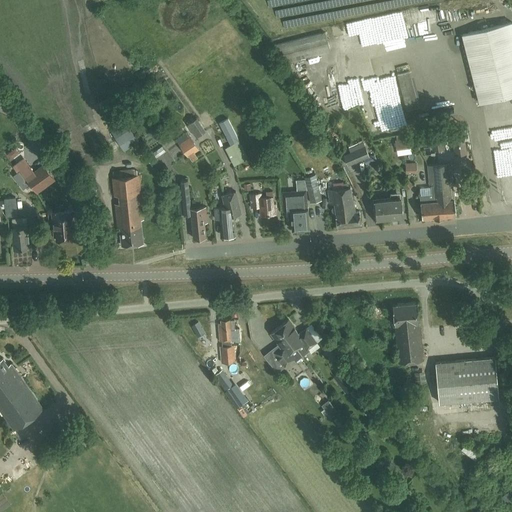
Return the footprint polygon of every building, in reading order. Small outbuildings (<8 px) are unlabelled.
[(511,26),(511,21),(461,34),(479,103),(511,94),(511,26)] [(280,63),(330,50),(325,32),(275,45),(280,63)] [(397,74),(406,110),(421,107),(412,71),(397,74)] [(206,131),(197,118),(187,124),(196,137),(206,131)] [(238,139),(228,118),(219,122),(229,143),(238,139)] [(444,147),(442,131),(430,133),(432,149),(444,147)] [(199,150),(187,132),(178,138),(175,133),(172,135),(188,157),(189,156),(193,162),(198,158),(195,153),(199,150)] [(133,133),(119,140),(123,148),(137,141),(133,133)] [(455,153),(466,152),(463,134),(452,135),(455,153)] [(409,137),(395,139),(396,150),(411,148),(409,137)] [(226,147),(235,164),(248,157),(239,140),(226,147)] [(365,146),(350,152),(354,162),(369,156),(365,146)] [(442,211),(443,216),(455,214),(451,162),(441,163),(442,172),(440,173),(443,200),(438,200),(439,211),(442,211)] [(422,217),(443,216),(442,211),(439,211),(438,200),(443,200),(440,173),(442,172),(441,163),(427,164),(429,186),(431,185),(432,196),(429,197),(429,194),(420,195),(422,217)] [(44,164),(26,177),(37,192),(54,179),(44,164)] [(97,192),(85,171),(75,177),(86,198),(97,192)] [(141,219),(144,219),(139,174),(112,177),(114,196),(119,195),(120,203),(115,203),(117,227),(120,227),(121,245),(143,243),(141,219)] [(321,200),(315,174),(304,177),(310,202),(321,200)] [(205,222),(207,222),(206,207),(191,208),(188,180),(181,180),(184,215),(191,214),(193,237),(206,236),(205,222)] [(350,186),(328,189),(330,203),(330,204),(334,203),(335,206),(333,207),(332,208),(332,211),(334,212),(335,212),(337,225),(337,226),(349,224),(344,192),(351,191),(350,186)] [(292,229),(310,228),(308,207),(307,207),(306,189),(283,191),(284,210),(290,209),(292,229)] [(233,212),(234,214),(241,212),(236,191),(222,195),(225,207),(230,206),(231,212),(233,212)] [(352,200),(351,191),(344,192),(349,224),(361,223),(360,210),(355,211),(354,199),(352,200)] [(260,215),(276,214),(275,214),(273,196),(262,197),(261,192),(250,193),(251,208),(259,207),(260,215)] [(6,216),(17,215),(16,197),(5,198),(6,216)] [(402,216),(403,215),(401,197),(375,200),(376,218),(377,218),(402,215),(402,216)] [(222,235),(229,234),(235,234),(234,214),(233,212),(231,212),(230,206),(225,207),(215,208),(216,218),(221,218),(222,235)] [(96,222),(102,221),(98,209),(92,211),(96,222)] [(52,212),(53,220),(54,236),(56,235),(56,239),(73,238),(73,234),(75,234),(73,210),(52,212)] [(14,249),(30,247),(28,226),(23,226),(22,217),(12,218),(13,227),(12,227),(14,249)] [(398,362),(423,359),(417,302),(393,304),(398,362)] [(234,329),(235,329),(234,319),(221,320),(221,323),(218,323),(220,341),(223,341),(224,346),(220,347),(221,363),(236,361),(234,345),(232,345),(232,340),(235,340),(234,329)] [(308,348),(316,341),(306,328),(299,333),(288,319),(280,326),(302,355),(309,350),(308,348)] [(302,355),(280,326),(271,332),(282,346),(274,351),(285,365),(294,358),(295,360),(302,355)] [(495,356),(435,362),(439,402),(499,396),(495,356)] [(0,408),(14,428),(28,418),(43,408),(11,363),(8,365),(3,358),(1,359),(0,358),(0,408)] [(358,383),(346,367),(334,376),(346,392),(358,383)] [(215,374),(226,390),(233,384),(222,369),(215,374)] [(7,474),(16,468),(11,460),(2,466),(7,474)]
